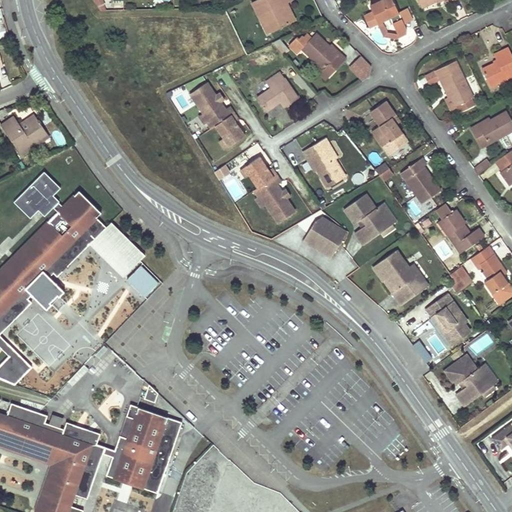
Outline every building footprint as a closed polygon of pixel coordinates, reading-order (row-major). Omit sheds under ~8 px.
[(102,0),(93,0),(100,11),(106,11),(102,0)] [(252,0),(251,1),(259,18),(263,16),(270,31),(292,20),(284,3),(287,2),(290,0),(252,0)] [(380,21),(398,13),(392,0),(382,0),(369,6),(372,12),(363,16),(368,27),(377,23),(380,21)] [(284,3),(292,20),(295,19),(287,2),(284,3)] [(259,18),(266,32),(270,31),(263,16),(259,18)] [(401,19),(392,23),(397,34),(398,36),(405,33),(406,28),(401,19)] [(386,33),(380,21),(377,23),(383,37),(395,38),(398,36),(397,34),(386,33)] [(333,70),(339,64),(344,58),(338,52),(336,54),(315,33),(310,38),(305,34),(302,37),(300,35),(296,39),(295,37),(287,45),(296,53),(300,49),(312,60),(322,69),(327,64),(333,70)] [(481,69),(485,77),(489,86),(511,75),(511,54),(508,46),(493,54),(496,61),(481,69)] [(361,56),(349,68),(361,81),(374,70),(361,56)] [(310,63),(320,72),(322,69),(312,60),(310,63)] [(472,97),(455,61),(434,71),(438,79),(444,90),(446,89),(454,106),(456,105),(460,112),(474,105),(470,98),(472,97)] [(429,83),(438,79),(434,71),(425,75),(429,83)] [(265,111),(272,106),(279,101),(283,108),(297,98),(280,72),(265,82),(270,89),(256,98),(265,111)] [(229,146),(245,135),(236,121),(239,120),(230,106),(225,109),(220,102),(216,96),(207,82),(189,94),(202,114),(207,121),(205,123),(210,130),(216,126),(224,139),(229,146)] [(220,102),(225,99),(221,93),(216,96),(220,102)] [(382,148),(392,141),(401,134),(396,126),(390,119),(395,116),(385,102),(369,113),(379,126),(371,132),(382,148)] [(476,141),(480,139),(484,137),(487,144),(511,130),(511,121),(507,111),(479,126),(478,124),(470,128),(476,141)] [(49,135),(41,124),(33,112),(18,123),(12,114),(0,122),(0,123),(21,154),(49,135)] [(203,124),(205,123),(207,121),(202,114),(198,116),(203,124)] [(396,126),(400,123),(395,116),(390,119),(396,126)] [(326,187),(334,182),(343,177),(326,147),(329,146),(324,138),(302,151),(306,159),(309,157),(326,187)] [(229,146),(224,139),(220,142),(225,149),(229,146)] [(501,170),(511,162),(511,152),(496,163),(501,170)] [(269,169),(260,156),(244,167),(248,174),(258,187),(253,190),(257,197),(259,195),(264,203),(278,223),(295,211),(286,198),(282,192),(277,184),(281,181),(272,167),(269,169)] [(439,191),(435,184),(431,178),(428,179),(420,168),(425,165),(420,158),(399,173),(404,181),(414,195),(420,204),(439,191)] [(486,159),(472,168),(476,174),(490,164),(486,159)] [(511,162),(501,170),(499,172),(508,186),(511,183),(511,162)] [(379,175),(389,168),(385,163),(375,170),(379,175)] [(226,166),(215,172),(220,180),(231,173),(226,166)] [(240,169),(245,176),(248,174),(244,167),(240,169)] [(384,181),(388,178),(393,174),(389,168),(379,175),(384,181)] [(50,207),(54,211),(16,250),(25,258),(11,272),(2,264),(0,266),(0,348),(7,355),(0,361),(0,377),(13,382),(29,366),(0,336),(0,329),(29,301),(25,297),(29,293),(43,308),(49,302),(47,301),(54,293),(56,295),(61,290),(46,275),(50,271),(54,275),(87,241),(82,237),(87,232),(91,237),(103,225),(93,215),(98,211),(76,189),(59,206),(54,202),(55,201),(49,195),(57,186),(40,170),(11,201),(27,217),(33,211),(39,217),(50,207)] [(410,198),(414,195),(404,181),(401,184),(410,198)] [(290,194),(287,188),(282,192),(286,198),(290,194)] [(393,223),(380,204),(376,207),(366,193),(344,208),(354,223),(362,217),(366,223),(358,229),(354,231),(363,244),(393,223)] [(255,198),(261,206),(264,203),(259,195),(257,197),(255,198)] [(383,202),(380,204),(393,223),(396,220),(383,202)] [(442,219),(453,211),(446,202),(436,209),(442,219)] [(460,254),(472,245),(484,237),(478,228),(467,236),(460,227),(465,223),(455,210),(453,211),(442,219),(440,220),(450,233),(447,236),(460,254)] [(366,223),(362,217),(354,223),(358,229),(366,223)] [(303,241),(331,257),(346,231),(323,218),(313,224),(303,241)] [(431,222),(429,218),(422,223),(424,227),(431,222)] [(103,225),(91,237),(87,232),(82,237),(87,241),(121,275),(137,258),(141,253),(110,223),(107,220),(103,225)] [(440,220),(437,223),(447,236),(450,233),(440,220)] [(396,249),(372,266),(383,281),(384,280),(386,279),(395,290),(392,292),(401,304),(428,285),(424,279),(420,282),(414,274),(396,249)] [(2,264),(11,272),(25,258),(16,250),(2,264)] [(483,283),(487,289),(491,294),(507,283),(502,276),(499,272),(503,269),(494,255),(479,265),(483,271),(481,273),(486,280),(483,283)] [(449,273),(452,270),(456,267),(451,260),(444,266),(449,273)] [(154,279),(136,261),(122,275),(140,293),(154,279)] [(458,269),(450,275),(452,278),(458,285),(465,280),(458,269)] [(418,271),(414,274),(420,282),(424,279),(418,271)] [(384,280),(392,292),(395,290),(386,279),(384,280)] [(448,293),(426,309),(432,317),(437,313),(450,332),(445,335),(451,344),(470,330),(465,322),(467,320),(448,293)] [(450,332),(437,313),(432,317),(445,335),(450,332)] [(433,359),(420,341),(415,345),(428,363),(433,359)] [(476,369),(467,354),(445,370),(455,385),(463,379),(467,385),(459,390),(455,393),(464,405),(494,384),(481,366),(476,369)] [(484,363),(481,366),(494,384),(497,382),(484,363)] [(467,385),(463,379),(455,385),(459,390),(467,385)] [(149,384),(144,399),(155,402),(158,393),(149,384)] [(106,475),(157,492),(181,421),(130,403),(126,415),(134,418),(127,438),(119,435),(114,450),(96,443),(100,433),(66,422),(64,429),(60,427),(49,424),(45,422),(47,415),(42,413),(38,412),(11,403),(6,416),(0,413),(0,446),(32,457),(38,440),(57,447),(51,464),(35,511),(37,511),(82,511),(83,509),(70,505),(74,494),(87,498),(103,453),(112,456),(106,475)] [(49,424),(60,427),(64,417),(52,413),(49,424)] [(134,418),(126,415),(119,435),(127,438),(134,418)] [(511,431),(511,432),(506,426),(487,440),(496,452),(504,446),(506,445),(511,452),(511,431)] [(38,440),(32,457),(51,464),(57,447),(38,440)]
